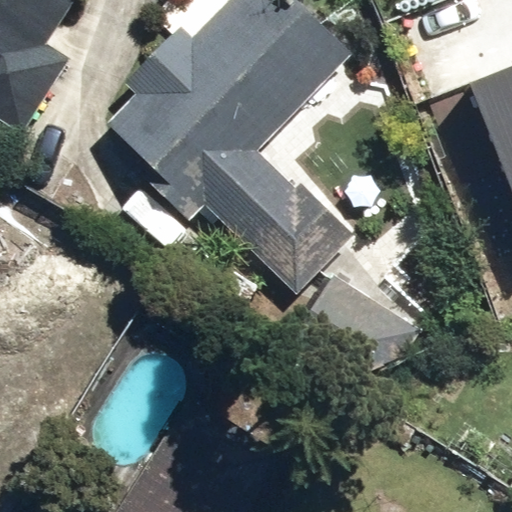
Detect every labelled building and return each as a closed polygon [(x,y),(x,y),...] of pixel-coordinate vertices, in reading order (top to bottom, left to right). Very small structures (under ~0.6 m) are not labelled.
[(0,0),(0,129),(15,140),(64,68),(37,49),(57,18),(77,31),(97,2),(92,0),(0,0)] [(345,59),(281,0),(191,0),(185,7),(177,0),(171,0),(155,17),(171,32),(120,86),(136,101),(103,136),(158,188),(152,195),(186,226),(199,213),(289,298),(345,238),(275,172),(330,113),(311,95),(345,59)] [(511,18),(491,26),(511,78),(511,18)] [(474,270),(429,229),(381,282),(426,323),(474,270)] [(251,288),(189,249),(170,280),(232,319),(251,288)] [(415,330),(326,278),(296,328),(385,381),(415,330)] [(245,511),(256,495),(162,432),(108,511),(245,511)]
